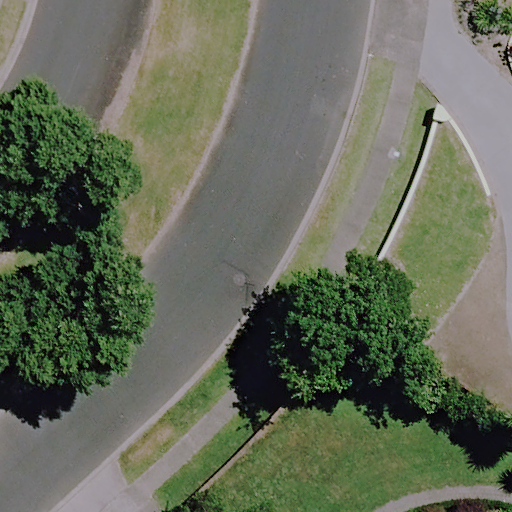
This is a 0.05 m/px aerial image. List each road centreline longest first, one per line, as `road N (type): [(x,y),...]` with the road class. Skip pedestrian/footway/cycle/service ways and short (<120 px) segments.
road 1 (residential): [(320,0),(277,148),(181,297),(0,455)]
road 2 (residential): [(0,173),(56,109),(83,0)]
